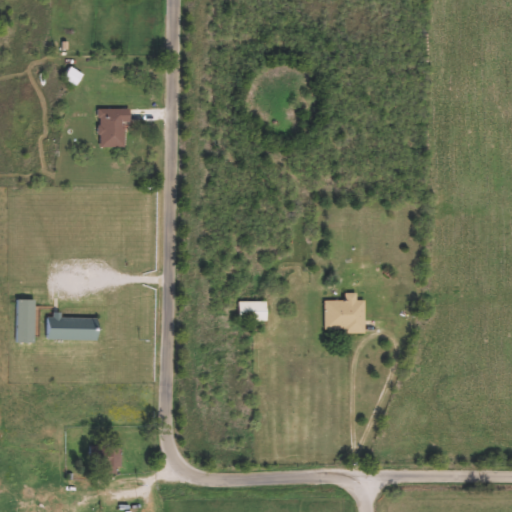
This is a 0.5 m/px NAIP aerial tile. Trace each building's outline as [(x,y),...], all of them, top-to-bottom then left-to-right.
[(64,78),(72,66),(84,74),(76,86),(64,78)] [(126,123),(126,147),(100,147),(100,108),(131,108),(131,123),(126,123)] [(365,300),(365,332),(324,331),(325,300),(347,301),(347,293),(357,294),(357,300),(365,300)] [(17,342),(17,299),(36,299),(36,342),(17,342)] [(239,320),(239,301),(268,301),(268,320),(239,320)] [(99,316),(99,339),(49,339),(49,316),(99,316)] [(122,445),(122,472),(91,472),(91,445),(122,445)]
